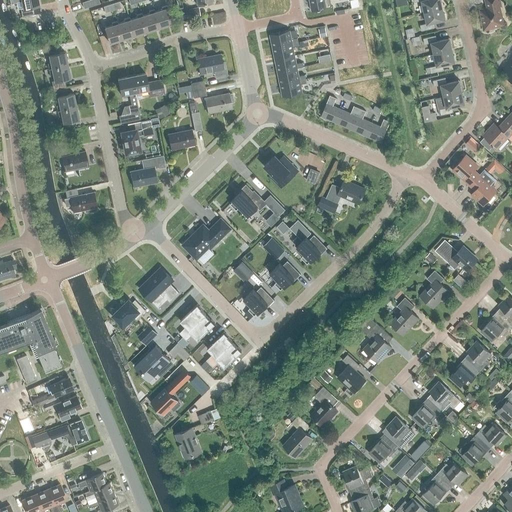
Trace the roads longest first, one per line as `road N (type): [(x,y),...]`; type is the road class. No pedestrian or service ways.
road 1 (residential): [(404,173),(370,230),(264,334),(247,329),(146,225)]
road 2 (residential): [(320,467),(507,261)]
road 3 (residential): [(421,181),(481,108),(460,0)]
road 4 (tertiary): [(118,444),(48,278)]
road 5 (residential): [(136,234),(121,211),(92,67)]
road 6 (residential): [(404,173),(254,112)]
road 7 (residential): [(32,239),(0,85)]
road 8 (residential): [(146,225),(254,112)]
road 9 (residential): [(92,67),(238,27)]
road 10 (residential): [(0,494),(118,444)]
